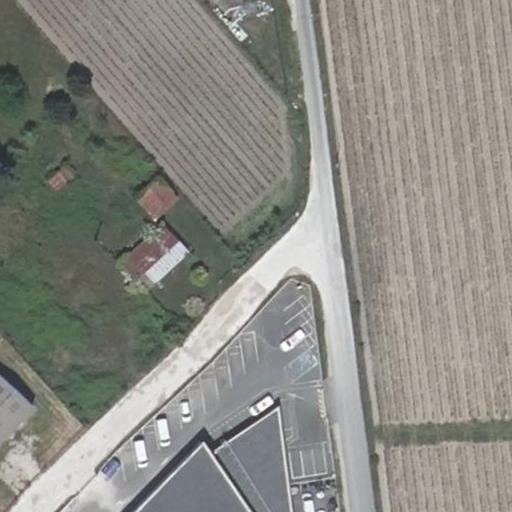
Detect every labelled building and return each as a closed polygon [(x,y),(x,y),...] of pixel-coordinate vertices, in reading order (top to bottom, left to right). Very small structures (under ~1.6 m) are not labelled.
[(54,190),(73,172),(67,164),(47,181),(54,190)] [(155,218),(175,200),(155,178),(135,197),(148,211),(155,218)] [(148,211),(135,197),(127,204),(139,219),(148,211)] [(146,290),(185,254),(160,225),(121,261),(146,290)] [(0,440),(31,407),(0,377),(0,440)] [(289,511),(277,406),(208,453),(200,442),(131,511),(289,511)]
